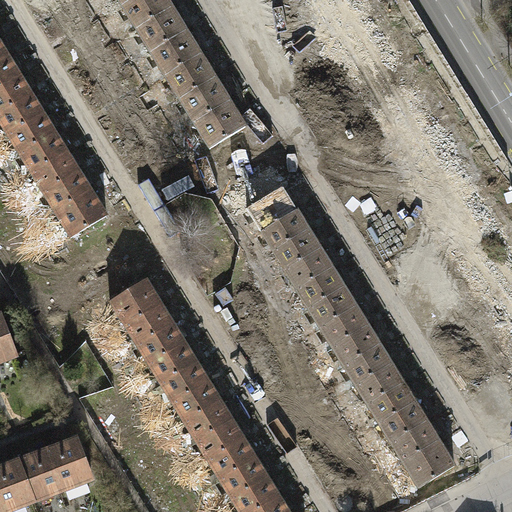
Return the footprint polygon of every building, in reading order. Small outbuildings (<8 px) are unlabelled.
[(117,0),(203,161),(244,140),(169,0),(117,0)] [(303,0),(344,73),(385,51),(356,0),(303,0)] [(111,226),(0,35),(0,128),(70,249),(111,226)] [(389,120),(511,334),(511,242),(429,97),(389,120)] [(256,205),(411,505),(451,484),(296,184),(256,205)] [(287,511),(156,281),(115,304),(233,511),(287,511)] [(1,315),(0,314),(0,359),(16,354),(1,315)] [(76,440),(46,451),(61,490),(91,479),(76,440)] [(32,501),(61,490),(46,451),(17,462),(32,501)] [(17,462),(0,468),(0,504),(2,511),(3,511),(32,501),(17,462)]
